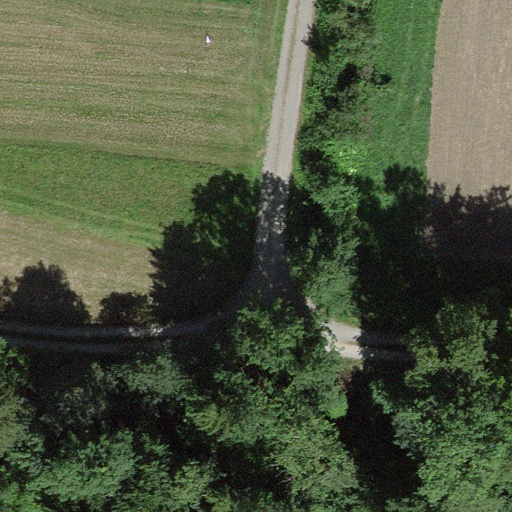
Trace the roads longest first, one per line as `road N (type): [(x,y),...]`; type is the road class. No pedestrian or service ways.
road 1 (track): [(0,324),(109,347),(265,318),(302,0)]
road 2 (track): [(511,354),(400,351),(265,318)]
